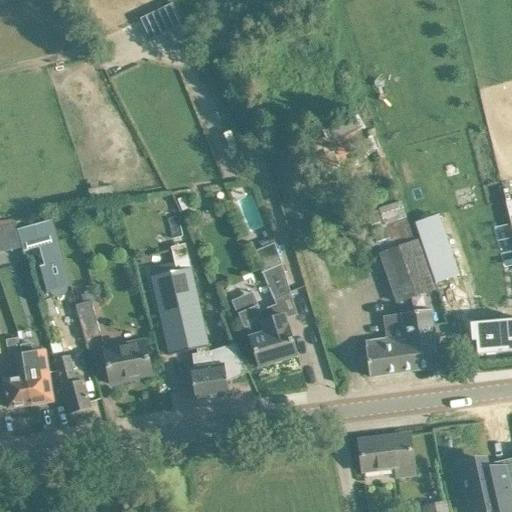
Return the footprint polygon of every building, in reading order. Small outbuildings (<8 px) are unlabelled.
[(141,16),(152,39),(184,25),(173,1),(141,16)] [(498,172),(485,175),(489,194),(502,192),(498,172)] [(111,185),(88,189),(90,198),(113,194),(111,185)] [(51,221),(17,230),(23,251),(39,246),(44,265),(40,267),(47,292),(50,291),(51,293),(53,295),(57,296),(60,296),(62,295),(64,293),(65,291),(66,288),(65,287),(69,286),(51,221)] [(0,251),(21,247),(14,224),(0,227),(0,251)] [(444,236),(421,244),(434,282),(457,274),(444,236)] [(380,254),(393,290),(429,277),(416,241),(380,254)] [(155,276),(151,277),(169,355),(208,345),(190,267),(188,268),(186,257),(153,265),(155,276)] [(281,263),(262,271),(274,299),(290,292),(281,263)] [(429,277),(393,290),(397,302),(433,289),(429,277)] [(43,287),(36,289),(40,301),(38,301),(43,320),(57,315),(50,297),(47,298),(43,287)] [(100,336),(91,301),(75,305),(85,340),(100,336)] [(242,317),(247,328),(259,368),(297,356),(285,318),(283,314),(278,302),(242,317)] [(308,318),(310,304),(305,303),(303,318),(298,318),(296,335),(315,338),(318,319),(308,318)] [(431,309),(400,313),(405,342),(410,342),(414,370),(439,367),(431,309)] [(365,347),(366,357),(369,377),(414,370),(410,342),(405,342),(400,313),(383,316),(385,339),(365,342),(366,347),(365,347)] [(477,342),(479,356),(500,353),(511,351),(511,319),(471,324),(473,342),(477,342)] [(47,333),(49,339),(69,415),(91,409),(86,390),(83,380),(77,381),(70,355),(65,356),(59,336),(57,336),(56,330),(47,333)] [(13,379),(4,380),(9,408),(30,404),(19,345),(18,338),(6,340),(13,379)] [(129,378),(151,374),(145,342),(120,346),(120,349),(104,352),(110,384),(129,381),(129,378)] [(51,401),(43,351),(32,352),(31,344),(19,345),(30,404),(51,401)] [(190,369),(192,381),(195,401),(229,396),(227,380),(248,371),(237,344),(210,353),(194,356),(196,368),(190,369)] [(359,442),(362,462),(363,471),(396,467),(397,476),(414,474),(412,456),(409,436),(359,442)] [(511,511),(511,483),(508,484),(504,468),(488,472),(485,461),(461,466),(471,511),(474,511),(487,509),(487,511),(511,511)] [(367,478),(394,476),(393,469),(367,471),(367,478)] [(422,506),(423,511),(447,511),(445,501),(422,506)]
